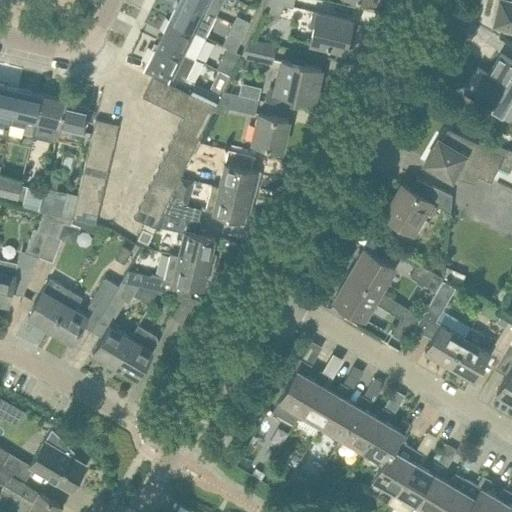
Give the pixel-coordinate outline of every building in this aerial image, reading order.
[(216,16),(183,0),(177,0),(169,19),(206,37),(216,16)] [(223,0),(183,0),(216,16),(223,0)] [(267,0),(263,9),(278,16),(284,5),(293,7),(294,0),(267,0)] [(511,0),(499,0),(494,21),(504,23),(502,29),(511,31),(511,0)] [(308,40),(324,44),(343,48),(350,19),(311,9),(307,26),(312,27),(308,40)] [(250,22),(236,15),(232,23),(246,30),(250,22)] [(206,37),(169,19),(158,41),(195,59),(206,37)] [(246,30),(232,23),(229,31),(242,38),(246,30)] [(274,45),(249,39),(239,57),(270,64),(274,45)] [(195,59),(158,41),(148,62),(184,80),(195,59)] [(477,67),(463,90),(480,100),(490,107),(488,110),(502,118),(511,101),(511,79),(508,77),(511,70),(511,60),(500,53),(488,73),(477,67)] [(237,60),(224,54),(217,68),(230,75),(237,60)] [(279,58),(271,89),(266,88),(263,100),(289,106),(292,94),(313,99),(321,68),(279,58)] [(162,80),(153,75),(142,97),(152,101),(162,80)] [(173,85),(162,80),(152,101),(162,107),(173,85)] [(195,82),(190,93),(193,95),(215,106),(216,104),(222,92),(220,95),(195,82)] [(17,87),(0,83),(0,121),(9,123),(17,87)] [(183,90),(173,85),(162,107),(173,112),(183,90)] [(41,93),(17,87),(9,123),(24,127),(23,132),(31,134),(34,120),(41,93)] [(190,93),(183,90),(173,112),(183,117),(193,95),(190,93)] [(216,104),(229,107),(255,113),(258,99),(222,91),(222,92),(216,104)] [(41,93),(34,120),(57,125),(64,98),(41,93)] [(215,106),(193,95),(183,117),(178,127),(199,138),(215,106)] [(89,104),(64,98),(57,125),(58,126),(55,138),(79,144),(89,104)] [(251,141),(262,144),(281,148),(288,119),(258,112),(251,141)] [(119,124),(95,118),(93,131),(116,136),(119,124)] [(199,138),(178,127),(172,138),(194,149),(198,142),(199,138)] [(424,161),(442,171),(451,177),(452,174),(473,180),(476,174),(491,181),(499,165),(509,170),(511,165),(511,150),(496,143),(493,149),(448,128),(441,140),(438,138),(424,161)] [(116,136),(93,131),(90,142),(113,147),(116,136)] [(168,147),(189,159),(192,153),(194,149),(172,138),(168,147)] [(113,147),(90,142),(87,152),(111,158),(113,147)] [(198,142),(194,149),(192,153),(212,157),(209,168),(219,170),(216,185),(255,195),(257,185),(251,183),(255,169),(236,164),(221,161),(222,159),(220,159),(222,147),(198,142)] [(189,159),(168,147),(163,158),(185,168),(189,159)] [(111,158),(87,152),(85,163),(108,169),(111,158)] [(180,179),(185,168),(163,158),(158,168),(180,179)] [(108,169),(85,163),(82,175),(105,181),(108,169)] [(152,178),(174,189),(180,179),(158,168),(152,178)] [(77,196),(78,194),(56,189),(59,176),(47,173),(39,210),(44,211),(54,213),(72,217),(75,207),(77,196)] [(105,181),(82,175),(80,186),(103,191),(105,181)] [(174,189),(152,178),(147,189),(169,200),(174,189)] [(8,197),(15,199),(19,184),(12,182),(8,197)] [(383,213),(400,223),(412,231),(422,215),(428,218),(437,204),(450,212),(451,194),(432,185),(425,196),(419,192),(401,182),(383,213)] [(205,208),(211,209),(249,218),(255,195),(210,183),(205,208)] [(29,186),(19,184),(15,199),(26,201),(29,186)] [(80,186),(78,194),(77,196),(101,201),(103,191),(80,186)] [(169,200),(147,189),(143,198),(165,209),(169,200)] [(101,201),(77,196),(75,207),(98,212),(101,201)] [(165,209),(143,198),(137,209),(159,220),(163,212),(165,209)] [(165,209),(163,212),(198,220),(201,208),(169,200),(165,209)] [(98,212),(75,207),(72,217),(96,223),(98,212)] [(159,220),(137,209),(133,217),(156,227),(157,225),(159,220)] [(35,228),(26,251),(38,255),(46,232),(54,213),(44,211),(37,229),(35,228)] [(211,251),(215,237),(197,232),(200,220),(198,220),(163,212),(159,220),(157,225),(178,230),(176,237),(182,238),(178,254),(214,263),(217,253),(211,251)] [(54,213),(46,232),(38,255),(52,261),(61,238),(58,237),(64,222),(70,224),(72,217),(54,213)] [(153,233),(142,228),(137,238),(147,243),(153,233)] [(122,245),(114,258),(124,263),(132,251),(122,245)] [(363,247),(348,273),(379,291),(394,265),(363,247)] [(178,254),(170,252),(164,276),(151,272),(151,275),(127,269),(120,281),(138,285),(190,297),(192,284),(203,286),(206,272),(212,273),(214,263),(178,254)] [(0,258),(0,300),(7,302),(17,262),(0,258)] [(418,264),(410,277),(435,291),(442,279),(443,278),(418,264)] [(101,313),(120,281),(127,269),(118,284),(105,276),(87,306),(101,313)] [(421,316),(379,291),(348,273),(333,298),(364,317),(373,301),(401,318),(392,333),(406,342),(421,316)] [(28,314),(50,328),(72,290),(50,277),(28,314)] [(455,286),(442,279),(435,291),(423,313),(435,320),(455,286)] [(138,285),(120,281),(101,313),(112,320),(124,299),(129,302),(138,285)] [(82,296),(72,290),(50,328),(71,340),(87,315),(75,308),(82,296)] [(184,296),(171,316),(182,323),(196,298),(184,296)] [(511,317),(509,316),(502,328),(492,345),(504,352),(510,343),(511,338),(511,317)] [(441,322),(434,332),(424,350),(448,364),(465,336),(441,322)] [(110,368),(129,335),(109,323),(92,350),(105,358),(102,363),(110,368)] [(156,334),(138,324),(131,336),(129,335),(110,368),(120,374),(123,369),(136,376),(157,340),(156,334)] [(471,326),(465,336),(448,364),(472,378),(489,350),(477,343),(483,334),(471,326)] [(511,344),(510,343),(504,352),(494,368),(506,375),(496,392),(511,401),(511,344)] [(297,369),(279,399),(300,412),(318,382),(314,379),(314,378),(302,371),(308,362),(299,357),(293,367),(297,369)] [(328,374),(319,369),(314,378),(314,379),(318,382),(300,412),(321,424),(339,393),(334,391),(322,383),(328,374)] [(339,393),(321,424),(342,436),(360,406),(355,403),(343,395),(349,386),(340,381),(334,391),(339,393)] [(370,399),(361,393),(355,403),(360,406),(342,436),(362,448),(380,418),(376,415),(364,408),(370,399)] [(0,397),(0,419),(17,426),(24,406),(0,397)] [(397,438),(402,430),(397,427),(385,420),(390,411),(381,405),(376,415),(380,418),(362,448),(383,461),(397,438)] [(402,418),(397,427),(402,430),(405,432),(411,423),(402,418)] [(44,440),(29,464),(71,489),(73,484),(77,486),(83,476),(79,474),(85,464),(69,455),(72,449),(68,445),(68,444),(61,437),(61,438),(52,429),(45,441),(44,440)] [(413,448),(397,438),(383,461),(373,478),(394,491),(412,460),(408,457),(413,448)] [(10,451),(0,445),(0,463),(2,465),(2,464),(10,451)] [(422,453),(413,448),(408,457),(412,460),(394,491),(415,503),(433,472),(429,470),(429,469),(417,462),(422,453)] [(467,458),(463,465),(469,469),(474,462),(467,458)] [(443,465),(434,460),(429,469),(429,470),(433,472),(415,503),(430,511),(437,511),(454,484),(449,482),(449,481),(437,474),(443,465)] [(0,481),(4,484),(0,490),(0,506),(9,511),(56,511),(61,505),(38,492),(10,476),(13,471),(2,464),(2,465),(0,463),(0,481)] [(256,469),(253,475),(260,479),(263,473),(256,469)] [(454,484),(437,511),(465,511),(474,496),(458,486),(464,477),(455,472),(449,481),(454,484)] [(482,474),(477,484),(480,486),(466,511),(494,511),(502,499),(486,489),(491,480),(482,474)] [(511,511),(511,504),(506,501),(511,491),(503,487),(497,496),(502,499),(494,511),(511,511)]
